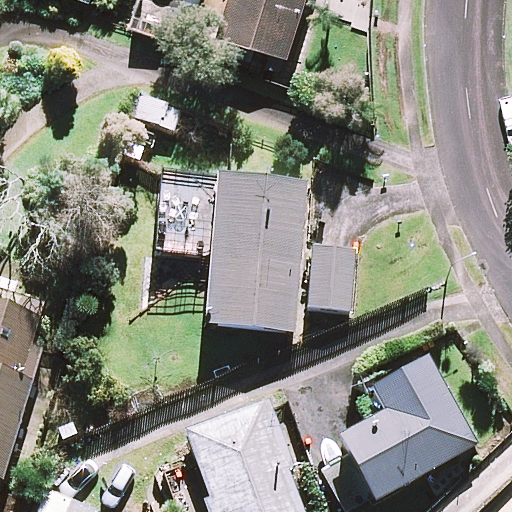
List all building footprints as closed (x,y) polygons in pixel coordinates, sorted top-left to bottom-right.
[(309,0),(239,0),(224,51),(289,70),(309,0)] [(164,185),(157,272),(208,276),(203,341),(295,348),(306,196),(164,185)] [(356,254),(308,252),(305,323),(353,325),(356,254)] [(42,323),(0,309),(0,495),(42,362),(31,359),(42,323)] [(384,511),(475,457),(425,374),(371,407),(385,430),(338,458),(370,511),(384,511)] [(294,511),(261,421),(185,449),(209,511),(294,511)]
